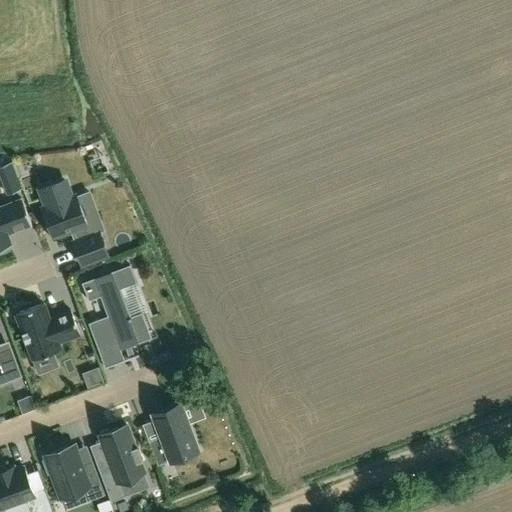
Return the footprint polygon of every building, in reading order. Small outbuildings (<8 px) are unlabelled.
[(75,196),(71,197),(65,180),(40,189),(46,206),(43,208),(54,237),(70,230),(74,241),(73,242),(82,263),(107,254),(99,232),(89,236),(85,225),(86,225),(75,196)] [(11,245),(7,233),(31,224),(22,198),(0,206),(0,252),(9,250),(8,246),(11,245)] [(88,323),(98,348),(117,341),(120,349),(151,338),(142,312),(130,316),(120,288),(137,282),(130,264),(82,282),(89,300),(100,296),(107,315),(88,323)] [(44,303),(16,314),(32,358),(60,348),(58,342),(80,334),(70,309),(49,317),(44,303)] [(0,350),(0,383),(21,376),(10,347),(0,350)] [(103,380),(98,367),(83,373),(88,386),(103,380)] [(30,395),(18,400),(22,412),(35,408),(30,395)] [(148,440),(157,464),(198,449),(181,404),(153,414),(161,436),(148,440)] [(110,462),(98,467),(111,501),(124,496),(119,481),(144,472),(140,460),(142,459),(137,445),(135,446),(126,424),(100,434),(110,462)] [(87,500),(102,494),(90,461),(80,465),(72,444),(44,455),(46,458),(41,460),(46,473),(50,471),(60,497),(83,488),(87,500)] [(25,466),(13,470),(12,467),(0,471),(0,509),(6,507),(7,511),(53,511),(45,487),(34,491),(25,466)]
